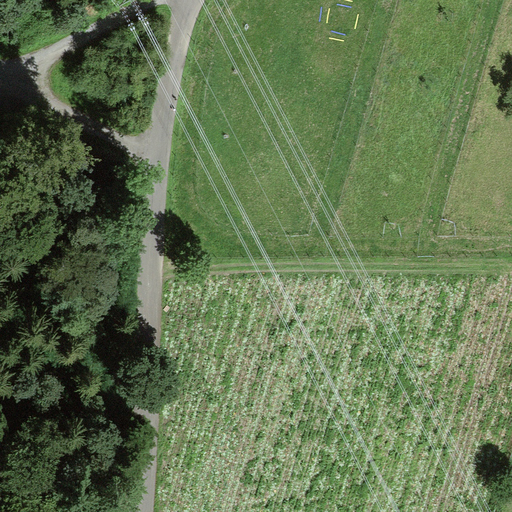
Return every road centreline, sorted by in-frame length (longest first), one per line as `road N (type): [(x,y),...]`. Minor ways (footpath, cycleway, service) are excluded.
road 1 (unclassified): [(141,511),(149,258),(170,46),(183,0)]
road 2 (track): [(160,0),(0,73)]
road 3 (track): [(159,146),(124,139),(0,79)]
